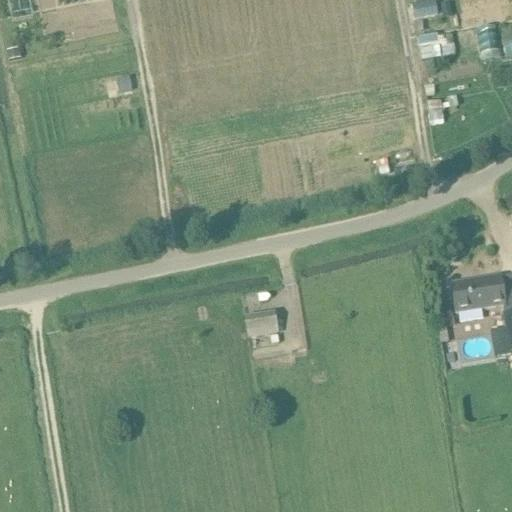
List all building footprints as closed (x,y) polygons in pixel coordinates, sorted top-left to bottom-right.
[(434,3),(409,7),(411,21),(436,18),(434,3)] [(479,31),(481,62),(501,60),(498,29),(479,31)] [(415,39),(418,62),(454,58),(451,35),(415,39)] [(505,309),(500,279),(449,287),(454,317),(505,309)] [(248,341),(279,336),(275,314),(244,319),(248,341)] [(508,345),(509,345),(510,351),(511,350),(511,314),(503,316),(508,345)]
